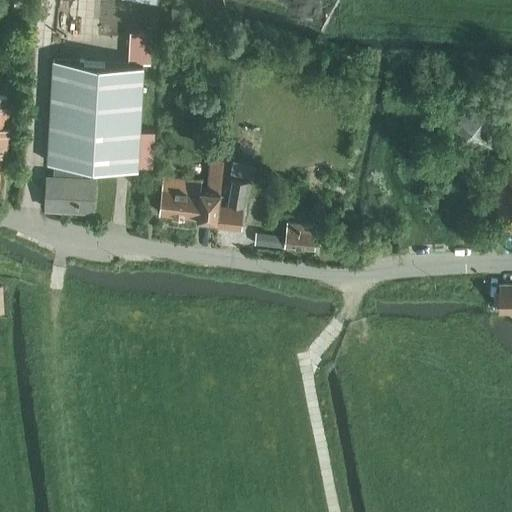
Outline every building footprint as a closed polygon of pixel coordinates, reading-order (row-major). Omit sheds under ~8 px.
[(150,63),(152,33),(132,32),(130,62),(150,63)] [(46,206),(46,208),(55,209),(94,211),(94,209),(95,178),(82,177),(83,164),(137,166),(137,163),(154,165),(157,130),(139,129),(144,64),(97,61),(55,58),(49,162),(55,163),(54,176),(48,176),(46,206)] [(6,162),(12,94),(0,92),(0,168),(1,162),(6,162)] [(500,231),(511,230),(511,97),(507,98),(511,160),(494,161),(500,231)] [(491,112),(452,114),(454,148),(493,146),(491,112)] [(218,220),(219,209),(226,157),(213,156),(205,219),(218,220)] [(198,218),(199,209),(202,181),(165,177),(161,214),(198,218)] [(249,180),(234,178),(230,202),(245,204),(249,180)] [(243,228),(245,209),(245,208),(221,205),(219,225),(243,228)] [(316,250),(319,225),(288,221),(286,235),(285,246),(316,250)] [(255,242),(285,246),(286,235),(256,232),(255,242)] [(511,283),(500,283),(499,310),(511,310),(511,283)]
